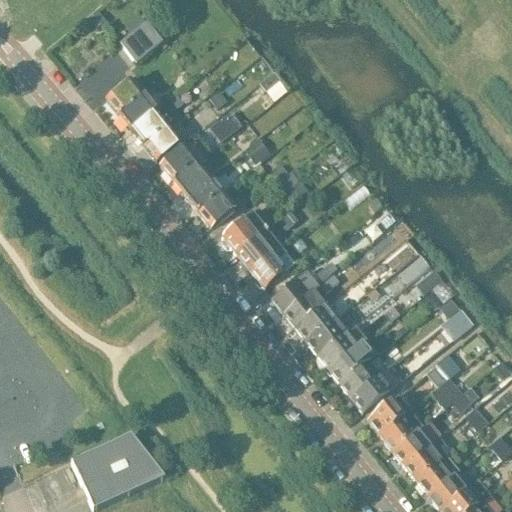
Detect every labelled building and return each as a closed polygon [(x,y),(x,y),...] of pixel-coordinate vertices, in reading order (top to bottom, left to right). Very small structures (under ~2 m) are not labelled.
[(135,68),(161,47),(145,28),(120,48),(135,68)] [(273,77),(258,88),(264,96),(279,84),(273,77)] [(118,120),(142,101),(129,85),(105,104),(118,120)] [(218,95),(208,103),(217,113),(227,105),(218,95)] [(177,99),(161,111),(167,119),(183,107),(177,99)] [(130,135),(154,116),(142,101),(118,120),(130,135)] [(142,150),(166,131),(154,116),(130,135),(142,150)] [(240,130),(229,116),(208,133),(220,147),(240,130)] [(155,166),(179,147),(166,131),(142,150),(155,166)] [(258,143),(243,155),(255,169),(269,158),(258,143)] [(171,186),(196,167),(183,152),(159,171),(171,186)] [(184,202),(208,183),(196,167),(171,186),(184,202)] [(281,169),(268,179),(275,188),(288,177),(281,169)] [(282,201),(298,188),(290,178),(274,191),(282,201)] [(197,218),(221,198),(208,183),(184,202),(197,218)] [(209,234),(233,214),(221,198),(197,218),(209,234)] [(235,261),(265,237),(266,236),(252,219),(221,244),(222,245),(221,248),(225,253),(229,253),(235,261)] [(249,279),(279,254),(265,237),(235,261),(241,268),(240,272),(245,278),(248,277),(249,279)] [(306,250),(296,258),(306,270),(316,262),(306,250)] [(264,295),(293,271),(279,254),(249,279),(255,286),(254,289),(258,294),(262,294),(264,295)] [(420,260),(411,268),(419,278),(428,270),(420,260)] [(433,275),(423,283),(431,294),(441,285),(433,275)] [(283,319),(305,301),(316,292),(305,278),(271,305),(283,319)] [(338,286),(332,279),(319,290),(325,297),(338,286)] [(294,334),(324,309),(323,309),(327,306),(316,292),(305,301),(283,319),(294,334)] [(449,303),(438,312),(446,322),(457,313),(449,303)] [(342,305),(334,312),(339,319),(348,312),(342,305)] [(306,347),(335,323),(324,309),(294,334),(306,347)] [(317,361),(346,338),(335,323),(306,347),(317,361)] [(402,330),(393,338),(396,342),(406,335),(402,330)] [(327,374),(356,351),(346,338),(317,361),(327,374)] [(426,358),(419,349),(408,358),(412,364),(419,364),(426,358)] [(339,388),(366,366),(368,365),(356,351),(327,374),(339,388)] [(350,402),(378,379),(366,366),(339,388),(350,402)] [(425,379),(437,392),(447,383),(436,370),(425,379)] [(361,416),(390,394),(378,379),(350,402),(361,416)] [(443,413),(450,407),(461,399),(448,383),(431,397),(443,413)] [(461,399),(450,407),(459,417),(470,408),(461,399)] [(378,440),(408,416),(396,401),(366,425),(378,440)] [(486,427),(473,412),(462,421),(475,436),(486,427)] [(390,455),(420,431),(408,416),(378,440),(390,455)] [(402,470),(432,446),(420,431),(390,455),(402,470)] [(98,511),(164,483),(129,439),(70,466),(90,511),(98,511)] [(511,456),(499,442),(488,450),(501,465),(511,456)] [(414,485),(444,461),(432,446),(402,470),(414,485)] [(426,500),(456,476),(444,461),(414,485),(426,500)] [(435,511),(442,511),(469,491),(456,476),(426,500),(435,511)] [(472,511),(481,506),(469,491),(442,511),(472,511)]
